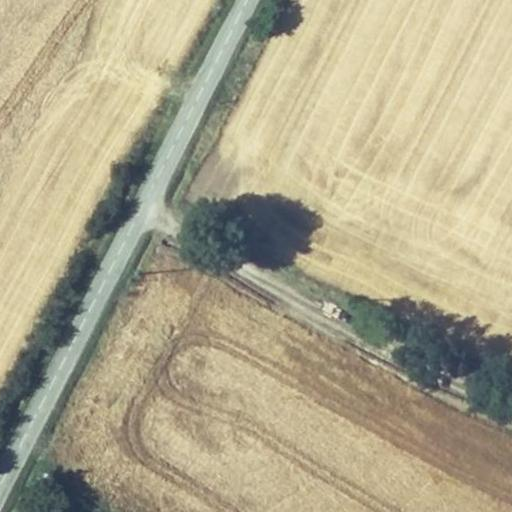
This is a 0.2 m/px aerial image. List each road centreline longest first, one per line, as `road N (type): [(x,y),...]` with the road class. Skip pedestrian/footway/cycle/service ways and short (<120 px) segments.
road 1 (tertiary): [(0,485),(248,0)]
road 2 (track): [(141,210),(457,370),(511,387)]
